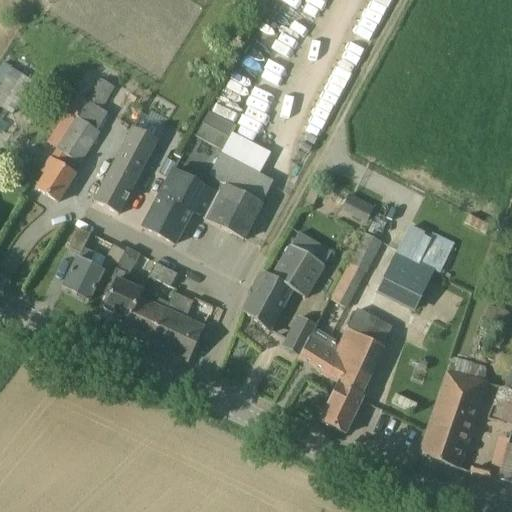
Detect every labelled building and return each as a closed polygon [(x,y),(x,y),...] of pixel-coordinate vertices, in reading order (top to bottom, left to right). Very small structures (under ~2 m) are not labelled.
[(32,83),(1,65),(0,67),(0,107),(13,115),(32,83)] [(99,79),(85,102),(101,111),(114,88),(99,79)] [(236,144),(256,150),(270,100),(251,94),(236,144)] [(79,166),(99,133),(75,119),(55,151),(55,152),(50,160),(45,168),(39,178),(42,180),(36,190),(57,204),(81,167),(79,166)] [(195,137),(223,152),(230,139),(202,124),(195,137)] [(118,216),(127,198),(158,141),(133,128),(93,203),(118,216)] [(187,143),(178,170),(200,177),(209,150),(187,143)] [(243,241),(253,223),(274,183),(220,154),(202,187),(173,171),(142,229),(174,246),(191,214),(243,241)] [(160,173),(168,177),(175,164),(167,160),(160,173)] [(374,208),(362,202),(354,217),(366,223),(374,208)] [(90,236),(78,230),(68,250),(80,255),(77,261),(76,260),(62,289),(89,302),(94,291),(102,294),(121,252),(107,246),(97,265),(91,262),(94,254),(84,249),(90,236)] [(326,301),(345,312),(384,244),(364,233),(326,301)] [(325,269),(308,258),(291,247),(277,270),(272,278),(264,274),(243,313),(269,333),(294,291),(306,299),(325,269)] [(132,269),(139,255),(126,249),(124,254),(121,252),(102,294),(109,297),(103,310),(127,321),(142,292),(125,284),(122,283),(125,274),(129,276),(132,269)] [(417,308),(433,271),(395,252),(374,296),(413,316),(417,308)] [(149,278),(169,289),(176,276),(156,265),(149,278)] [(172,294),(167,305),(142,292),(127,321),(121,333),(149,346),(173,294),(172,294)] [(186,364),(212,309),(193,300),(191,303),(173,294),(149,346),(186,364)] [(345,435),(354,417),(386,350),(380,347),(391,327),(358,309),(338,346),(314,332),(300,357),(298,361),(338,385),(320,423),(345,435)] [(300,357),(314,332),(311,331),(313,327),(299,319),(283,348),(300,357)] [(482,380),(483,377),(486,369),(454,358),(419,457),(457,471),(488,382),(482,380)] [(498,482),(511,485),(511,373),(509,372),(504,389),(497,387),(488,421),(511,427),(511,446),(508,445),(498,482)]
